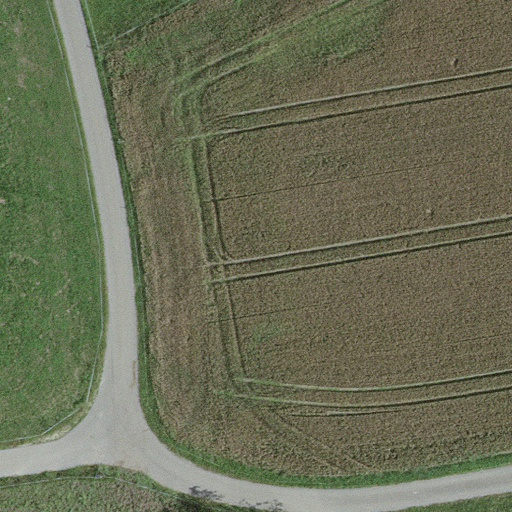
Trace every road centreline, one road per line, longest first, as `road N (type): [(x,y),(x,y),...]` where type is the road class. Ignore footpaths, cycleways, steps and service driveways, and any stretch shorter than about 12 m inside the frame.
road 1 (track): [(115,460),(126,347),(117,235),(64,0)]
road 2 (track): [(115,460),(235,511)]
